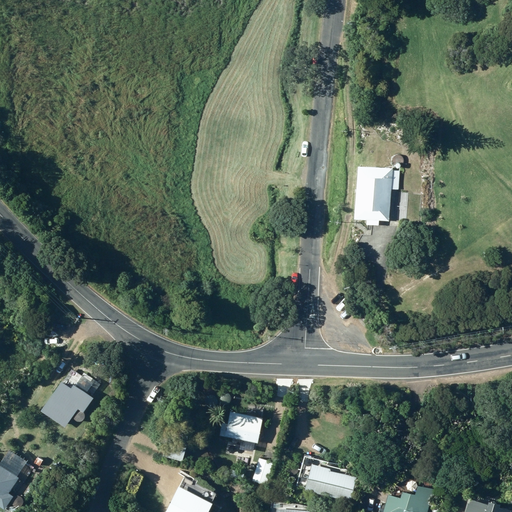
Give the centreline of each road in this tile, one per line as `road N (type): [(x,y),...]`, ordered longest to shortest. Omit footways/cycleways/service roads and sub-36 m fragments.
road 1 (residential): [(335,0),(303,363)]
road 2 (tertiary): [(303,363),(426,366),(511,355)]
road 3 (tertiary): [(0,215),(105,315),(156,351)]
road 4 (residential): [(156,351),(111,463),(101,511)]
road 5 (tertiary): [(156,351),(303,363)]
